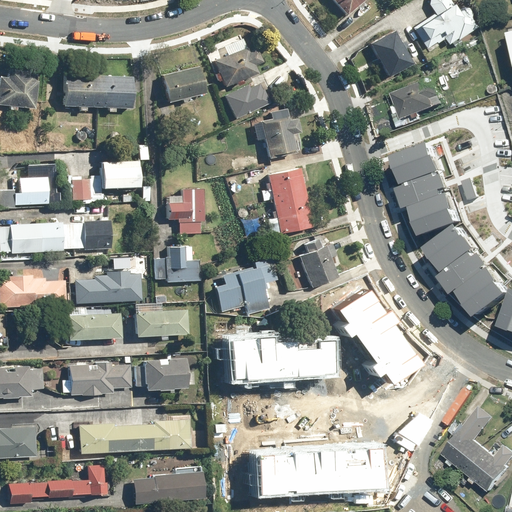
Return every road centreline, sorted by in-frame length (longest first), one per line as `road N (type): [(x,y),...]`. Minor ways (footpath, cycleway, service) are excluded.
road 1 (residential): [(511,371),(426,308),(394,255),(358,155)]
road 2 (residential): [(358,155),(470,121),(483,132),(494,209),(511,230)]
road 3 (residential): [(358,155),(333,81),(270,0)]
road 4 (residential): [(59,23),(168,23),(222,0)]
